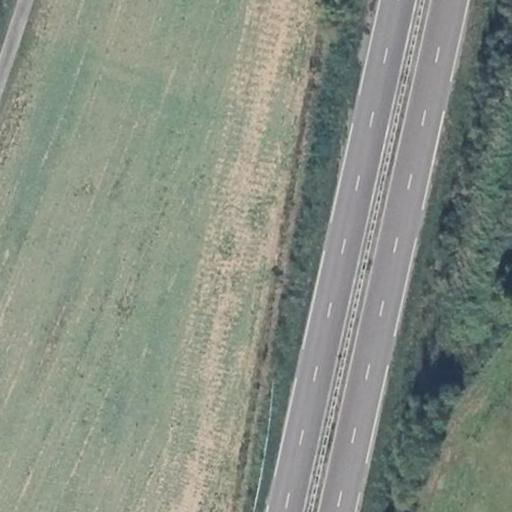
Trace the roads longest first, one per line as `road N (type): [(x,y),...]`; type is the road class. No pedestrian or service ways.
road 1 (trunk): [(344,511),(457,0)]
road 2 (trunk): [(405,0),(292,511)]
